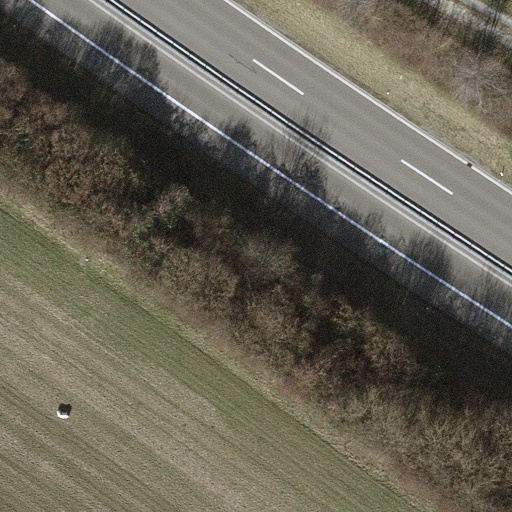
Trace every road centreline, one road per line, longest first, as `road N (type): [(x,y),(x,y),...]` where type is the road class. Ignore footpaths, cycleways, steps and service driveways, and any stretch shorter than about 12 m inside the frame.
road 1 (trunk): [(58,0),(511,308)]
road 2 (trunk): [(511,232),(170,0)]
